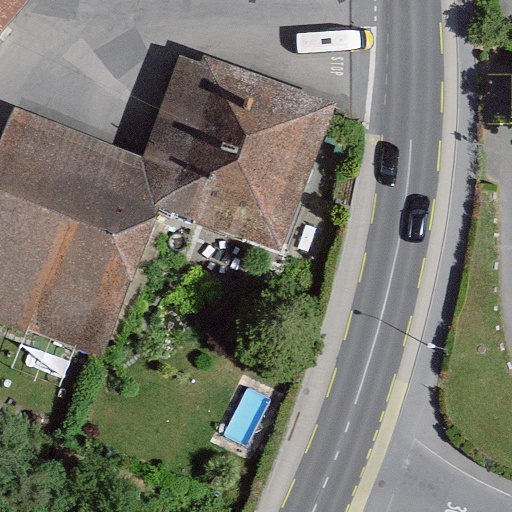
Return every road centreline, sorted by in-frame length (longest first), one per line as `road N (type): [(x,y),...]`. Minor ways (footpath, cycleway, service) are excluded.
road 1 (primary): [(411,0),(412,127),(395,265),(334,462)]
road 2 (residential): [(334,462),(460,511)]
